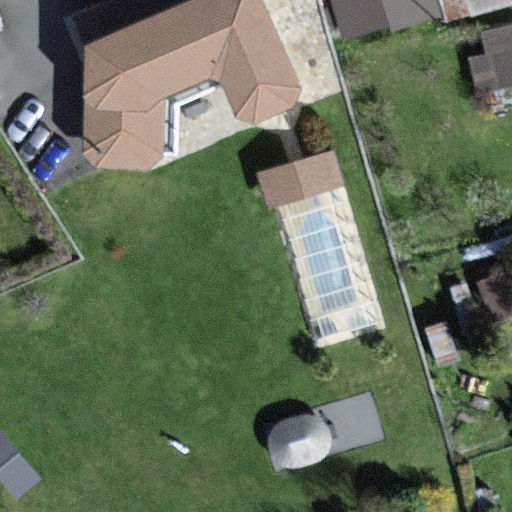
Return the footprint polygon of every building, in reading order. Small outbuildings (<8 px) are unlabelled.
[(135,0),(81,22),(97,61),(98,151),(110,168),(162,168),(174,151),(174,98),(233,74),(249,110),(273,120),(313,102),(318,76),(282,0),(135,0)] [(446,0),(359,0),(369,29),(404,18),(406,27),(450,13),(446,0)] [(511,0),(488,0),(490,8),(511,2),(511,0)] [(511,56),(480,63),(488,96),(511,90),(511,56)] [(335,149),(262,172),(271,204),(345,181),(335,149)]
